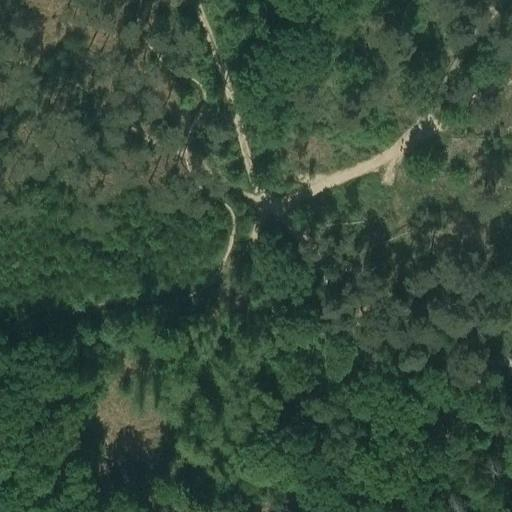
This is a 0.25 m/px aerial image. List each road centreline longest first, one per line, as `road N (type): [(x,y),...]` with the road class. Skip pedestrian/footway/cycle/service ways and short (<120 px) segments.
road 1 (track): [(194,0),(265,205),(257,242),(221,277)]
road 2 (track): [(221,277),(147,298),(29,314)]
